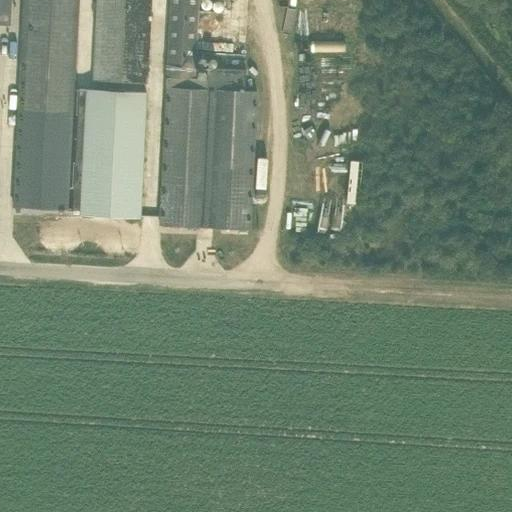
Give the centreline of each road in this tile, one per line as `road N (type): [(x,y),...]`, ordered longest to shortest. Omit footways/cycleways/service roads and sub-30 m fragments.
road 1 (unclassified): [(259,280),(0,266)]
road 2 (track): [(259,280),(511,295)]
